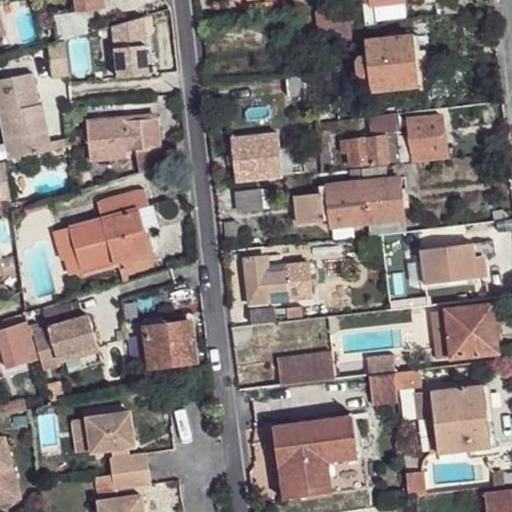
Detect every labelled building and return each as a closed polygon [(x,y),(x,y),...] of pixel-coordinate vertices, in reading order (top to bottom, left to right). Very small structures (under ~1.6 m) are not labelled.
[(104,0),(74,0),(77,11),(105,6),(104,0)] [(272,0),(260,2),(261,13),(274,11),(272,0)] [(363,0),(366,24),(377,23),(374,3),(396,0),(363,0)] [(459,0),(425,0),(423,0),(425,16),(461,10),(459,0)] [(357,6),(325,10),(329,44),(361,41),(357,6)] [(325,10),(316,11),(320,45),(329,44),(325,10)] [(86,11),(55,16),(58,42),(65,40),(89,33),(86,11)] [(150,15),(143,17),(145,34),(152,33),(150,15)] [(143,17),(113,26),(118,77),(148,74),(145,34),(143,17)] [(418,33),(412,34),(418,84),(424,83),(422,67),(429,66),(427,49),(420,49),(418,33)] [(412,34),(367,39),(369,55),(359,56),(356,60),(358,72),(362,76),(371,75),(373,89),(418,84),(412,34)] [(58,42),(49,45),(52,77),(70,75),(65,40),(58,42)] [(34,73),(0,79),(0,117),(8,158),(42,152),(32,106),(40,104),(34,73)] [(315,73),(287,76),(289,95),(307,93),(316,92),(315,73)] [(316,92),(307,93),(307,108),(317,106),(316,96),(316,92)] [(347,92),(316,96),(317,106),(319,122),(350,118),(347,92)] [(40,104),(32,106),(42,152),(52,150),(50,141),(42,104),(40,104)] [(157,112),(124,116),(125,121),(157,118),(157,112)] [(398,112),(369,117),(373,137),(399,134),(402,133),(398,112)] [(441,113),(411,116),(414,139),(418,160),(448,157),(441,113)] [(124,116),(88,119),(92,162),(128,158),(127,150),(161,147),(158,118),(157,118),(125,121),(124,116)] [(279,132),(232,138),(238,181),(285,175),(285,172),(283,157),(279,132)] [(373,137),(342,141),(344,153),(351,152),(352,166),(402,161),(399,140),(399,134),(373,137)] [(69,137),(50,141),(52,150),(69,146),(69,137)] [(414,139),(399,140),(402,161),(418,160),(414,139)] [(292,156),(283,157),(285,172),(294,170),(292,156)] [(0,215),(3,215),(1,200),(11,199),(5,162),(0,162),(0,215)] [(386,166),(362,168),(363,177),(386,175),(386,166)] [(327,193),(294,196),(297,222),(325,219),(324,214),(328,213),(329,219),(330,228),(334,228),(351,226),(354,225),(353,220),(368,218),(364,180),(363,177),(362,168),(345,170),(346,182),(327,184),(327,193)] [(399,176),(364,180),(368,218),(368,224),(405,220),(402,204),(408,203),(407,186),(401,187),(399,176)] [(143,187),(97,200),(102,216),(69,224),(77,255),(83,274),(150,254),(145,232),(160,228),(154,205),(148,206),(143,187)] [(261,189),(236,192),(238,211),(263,208),(261,189)] [(504,209),(493,210),(494,220),(511,217),(511,210),(505,212),(504,209)] [(405,220),(368,224),(370,235),(382,233),(404,231),(406,231),(405,220)] [(236,221),(225,223),(226,239),(239,238),(236,221)] [(77,255),(69,224),(54,229),(62,259),(66,258),(77,255)] [(351,226),(334,228),(335,238),(353,237),(351,226)] [(473,243),(421,250),(425,284),(477,278),(474,258),(473,243)] [(83,274),(77,255),(66,258),(71,278),(83,274)] [(281,255),(269,256),(270,266),(282,265),(281,255)] [(269,256),(246,258),(251,303),(291,299),(287,264),(282,265),(270,266),(269,256)] [(483,257),(474,258),(477,278),(486,276),(483,257)] [(299,263),(287,264),(291,299),(302,298),(299,263)] [(492,303),(431,310),(437,358),(498,351),(492,303)] [(276,307),(251,310),(253,323),(277,320),(276,307)] [(302,307),(288,308),(289,316),(302,315),(302,307)] [(49,328),(34,333),(45,370),(60,366),(58,360),(99,348),(89,314),(48,326),(49,328)] [(193,321),(145,327),(150,368),(198,362),(193,321)] [(28,322),(0,330),(0,338),(9,369),(38,360),(28,322)] [(279,358),(282,384),(337,377),(334,351),(279,358)] [(367,358),(369,374),(397,371),(395,354),(367,358)] [(421,370),(395,373),(397,389),(423,386),(421,370)] [(395,373),(370,376),(373,405),(399,403),(397,389),(395,373)] [(483,383),(432,389),(439,452),(491,446),(483,383)] [(167,387),(154,389),(156,407),(170,405),(167,387)] [(25,400),(0,405),(0,416),(27,410),(25,400)] [(131,412),(94,416),(96,432),(91,433),(93,451),(113,449),(114,457),(111,458),(113,474),(150,469),(148,453),(130,455),(129,446),(135,446),(131,412)] [(352,413),(274,424),(285,498),(362,487),(352,413)] [(0,506),(23,501),(9,439),(0,440),(0,506)] [(113,474),(97,477),(99,496),(114,494),(115,499),(100,501),(101,511),(144,511),(142,494),(136,495),(135,487),(152,484),(150,469),(113,474)] [(424,471),(406,473),(409,495),(415,494),(427,493),(424,471)] [(511,511),(511,489),(487,492),(489,511),(511,511)]
